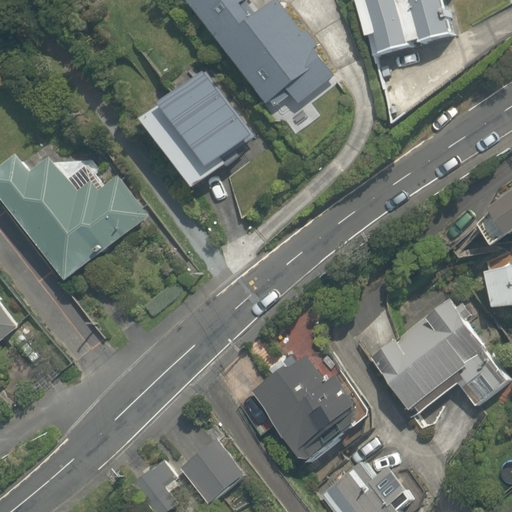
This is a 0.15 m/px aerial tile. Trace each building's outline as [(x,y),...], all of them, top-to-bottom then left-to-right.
[(266,0),(259,6),(254,0),(194,0),(185,7),(265,110),(270,106),(276,114),(291,103),(300,114),(343,81),(328,61),(280,0),(266,0)] [(370,0),(387,62),(457,44),(446,2),(453,0),(370,0)] [(218,179),(264,144),(209,72),(139,125),(198,202),(221,184),(218,179)] [(43,174),(33,159),(0,181),(0,193),(67,288),(156,225),(122,178),(105,190),(77,150),(43,174)] [(511,200),(476,229),(498,257),(511,245),(511,200)] [(511,270),(489,276),(500,317),(511,315),(511,270)] [(376,360),(423,421),(466,387),(482,407),(511,383),(511,377),(451,301),(376,360)] [(0,307),(0,350),(21,334),(0,307)] [(320,352),(255,398),(307,473),(372,428),(320,352)] [(246,481),(222,446),(188,471),(213,505),(246,481)] [(180,483),(167,466),(138,488),(157,511),(170,511),(181,504),(170,491),(180,483)] [(415,511),(422,507),(397,475),(381,487),(368,470),(326,502),(333,511),(415,511)]
